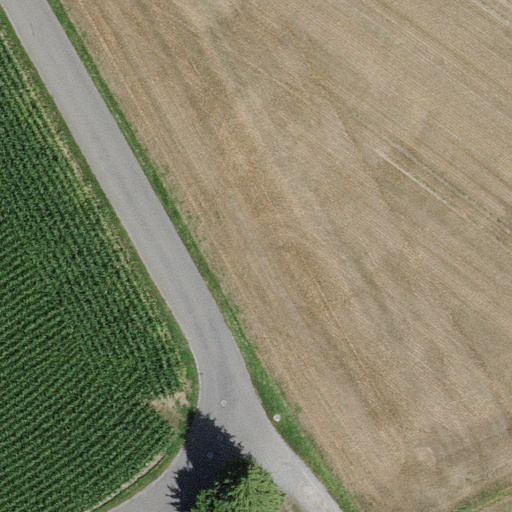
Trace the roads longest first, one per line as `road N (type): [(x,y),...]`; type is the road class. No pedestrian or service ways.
road 1 (residential): [(136,511),(191,477),(228,425),(227,375),(26,0)]
road 2 (track): [(321,511),(277,450),(228,425)]
